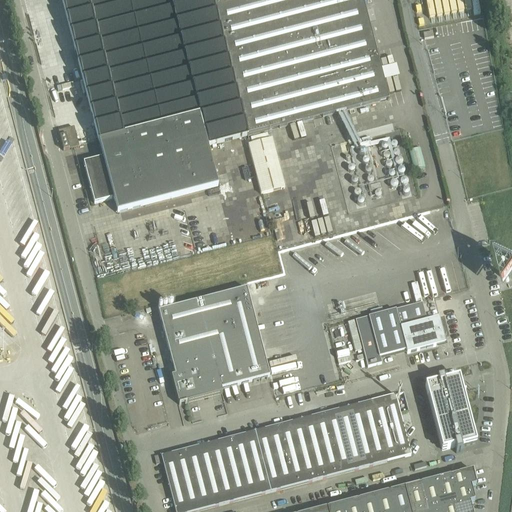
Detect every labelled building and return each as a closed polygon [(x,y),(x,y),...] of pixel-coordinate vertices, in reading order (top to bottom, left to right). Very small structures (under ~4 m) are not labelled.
[(99,143),(240,106),(219,28),(212,0),(61,0),(81,72),(99,143)] [(212,0),(219,28),(240,106),(248,137),(248,138),(314,121),(316,128),(325,126),(323,118),(387,101),(388,102),(390,102),(362,0),(212,0)] [(64,91),(55,56),(53,49),(38,53),(49,96),(64,91)] [(240,106),(99,143),(104,159),(84,165),(94,206),(115,200),(118,214),(219,188),(208,148),(248,137),(240,106)] [(58,133),(63,152),(79,148),(74,129),(58,133)] [(273,141),(249,147),(262,196),(286,189),(273,141)] [(420,150),(409,153),(414,172),(425,169),(420,150)] [(187,404),(189,404),(222,395),(222,391),(270,379),(247,291),(159,314),(175,377),(172,378),(178,404),(179,404),(179,406),(187,404)] [(409,301),(397,304),(399,310),(410,307),(409,301)] [(427,323),(422,305),(356,323),(368,369),(382,366),(380,359),(406,353),(407,356),(444,346),(443,339),(445,337),(445,336),(446,335),(446,333),(445,332),(444,331),(443,331),(441,330),(439,320),(427,323)] [(438,384),(425,387),(442,452),(454,449),(456,455),(462,453),(461,449),(476,445),(463,392),(466,392),(466,391),(462,392),(459,379),(454,380),(453,377),(452,378),(453,381),(444,383),(443,380),(437,382),(438,384)] [(383,399),(372,402),(388,463),(411,457),(395,397),(383,400),(383,399)] [(365,469),(388,463),(372,402),(359,405),(359,406),(349,409),(365,469)] [(336,411),(325,414),(341,476),(365,469),(349,409),(337,412),(336,411)] [(318,482),(341,476),(325,414),(313,417),(313,418),(303,421),(318,482)] [(290,423),(279,426),(295,488),(318,482),(303,421),(290,424),(290,423)] [(272,494),(295,488),(279,426),(266,429),(266,430),(256,433),(272,494)] [(243,435),(231,438),(247,500),(272,494),(256,433),(243,436),(243,435)] [(225,506),(247,500),(231,438),(219,441),(220,443),(209,446),(225,506)] [(197,448),(185,451),(201,511),(225,506),(209,446),(197,449),(197,448)] [(173,455),(161,458),(175,511),(201,511),(185,451),(173,454),(173,455)] [(472,472),(451,477),(455,492),(476,486),(472,472)] [(458,507),(455,492),(451,477),(435,481),(443,511),(458,507)] [(426,511),(437,511),(443,511),(435,481),(420,485),(426,511)] [(410,511),(426,511),(420,485),(404,489),(410,511)] [(455,492),(458,507),(475,502),(471,488),(476,487),(476,486),(455,492)] [(393,511),(410,511),(404,489),(389,494),(393,511)] [(377,511),(393,511),(389,494),(373,498),(377,511)] [(360,511),(377,511),(373,498),(358,502),(360,511)] [(344,511),(360,511),(358,502),(342,506),(344,511)] [(443,511),(471,511),(470,504),(475,503),(475,502),(458,507),(443,511)]
